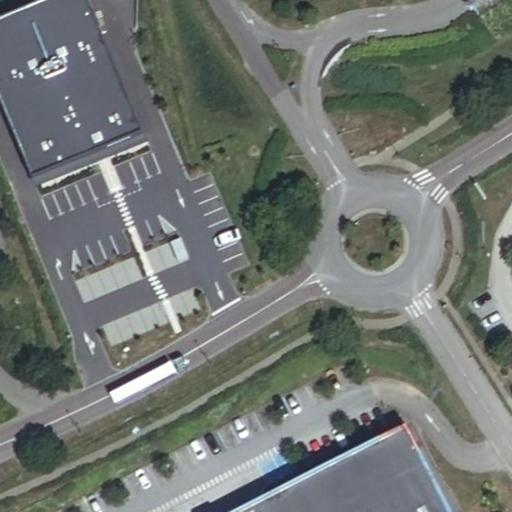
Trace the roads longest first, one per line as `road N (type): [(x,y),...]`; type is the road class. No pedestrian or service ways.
road 1 (tertiary): [(331,269),(153,374),(0,445)]
road 2 (tertiary): [(331,269),(351,287),(377,293),(403,285),(427,248),(414,206)]
road 3 (tertiary): [(414,206),(396,193),(352,194),(331,214),(323,241),(331,269)]
road 4 (tertiary): [(414,206),(511,135)]
